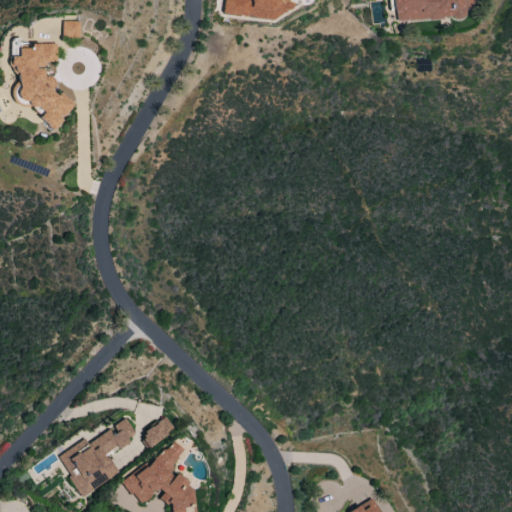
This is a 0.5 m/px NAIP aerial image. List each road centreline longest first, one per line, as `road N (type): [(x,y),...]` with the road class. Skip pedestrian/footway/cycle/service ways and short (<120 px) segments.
road 1 (residential): [(142,320),(113,286),(100,212),(113,171),(187,45),(196,0)]
road 2 (residential): [(142,320),(268,445),(280,467),(285,511)]
road 3 (residential): [(0,471),(142,320)]
